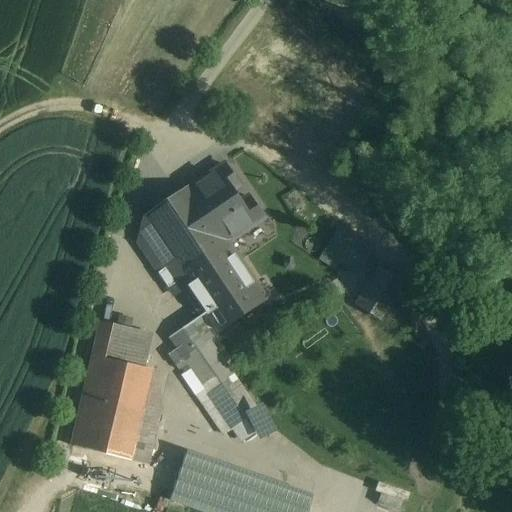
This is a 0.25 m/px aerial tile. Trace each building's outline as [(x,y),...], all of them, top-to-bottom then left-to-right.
[(227,165),(145,221),(145,222),(160,245),(174,265),(181,275),(228,242),(264,218),(227,165)] [(160,245),(145,222),(144,223),(138,244),(145,255),(160,245)] [(369,245),(340,228),(321,259),(336,269),(341,260),(355,268),(360,259),(364,262),(372,249),(368,246),(369,245)] [(181,275),(180,275),(189,287),(206,314),(218,332),(267,299),(228,242),(181,275)] [(160,245),(145,255),(159,275),(174,265),(160,245)] [(181,275),(174,265),(159,275),(158,276),(165,287),(168,285),(175,296),(189,287),(180,275),(181,275)] [(402,285),(379,270),(357,305),(380,320),(384,314),(402,285)] [(229,371),(215,351),(226,343),(218,332),(206,314),(170,338),(177,350),(167,357),(224,437),(233,430),(241,441),(266,424),(229,371)] [(151,335),(130,330),(101,323),(93,358),(94,358),(143,370),(151,335)] [(143,370),(94,358),(73,447),(147,465),(160,411),(152,409),(156,392),(150,390),(154,372),(143,370)] [(202,511),(234,511),(246,479),(185,458),(170,500),(202,511)] [(307,511),(310,502),(246,479),(234,511),(307,511)] [(383,485),(379,505),(408,510),(411,490),(383,485)]
